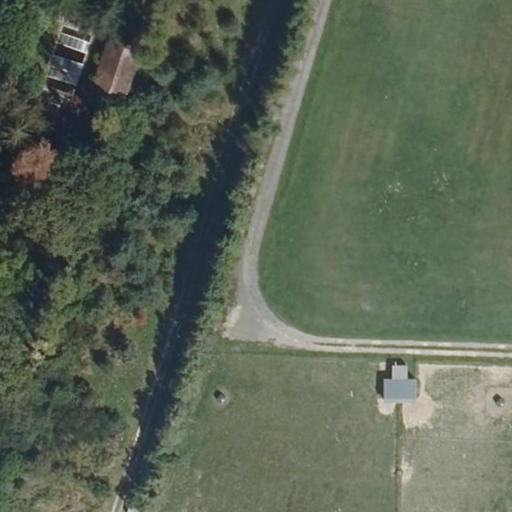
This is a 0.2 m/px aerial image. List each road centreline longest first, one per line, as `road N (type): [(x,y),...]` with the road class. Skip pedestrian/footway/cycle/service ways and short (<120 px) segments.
road 1 (track): [(325,0),(253,233),(256,305),(274,328),(306,341),(511,351)]
road 2 (track): [(277,0),(234,113),(118,511)]
